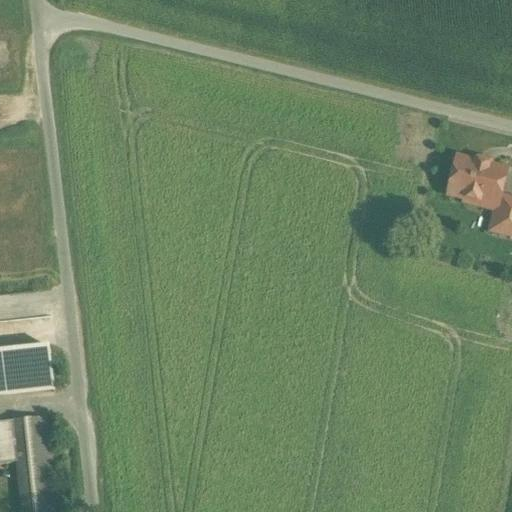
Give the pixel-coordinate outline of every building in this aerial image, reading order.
[(473,206),(498,212),(500,202),(507,174),(492,170),(490,166),(478,163),(473,166),(458,162),(449,197),(451,198),(452,194),(474,200),(473,206)] [(500,202),(498,212),(505,214),(507,218),(502,237),(511,239),(511,201),(511,202),(510,205),(500,202)] [(492,234),(502,237),(507,218),(505,214),(498,212),(492,234)] [(53,349),(0,355),(0,403),(58,396),(53,349)] [(65,511),(56,419),(0,424),(0,474),(22,472),(26,511),(65,511)]
